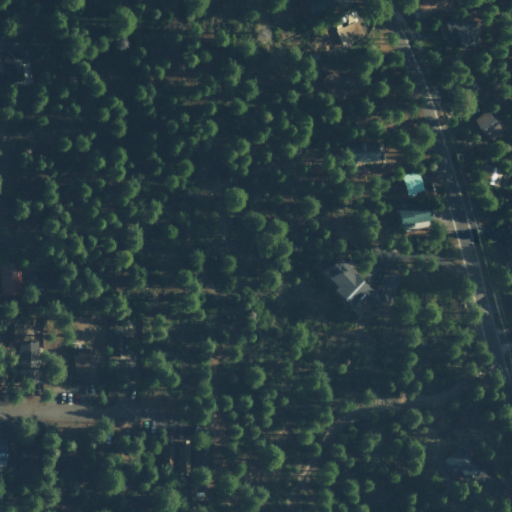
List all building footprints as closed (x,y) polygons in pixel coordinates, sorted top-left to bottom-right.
[(304,0),(308,13),(333,7),(331,0),(304,0)] [(414,0),(422,17),(451,3),(449,0),(414,0)] [(437,20),(441,37),(448,35),(449,41),(457,40),(458,46),(480,41),(473,12),(437,20)] [(334,29),(341,45),(363,36),(356,20),(334,29)] [(349,87),(324,61),(318,67),(325,74),(317,82),(336,101),(349,87)] [(473,119),(484,137),(498,128),(488,110),(473,119)] [(383,160),(382,141),(347,142),(348,162),(383,160)] [(504,188),(508,171),(483,163),(478,180),(504,188)] [(422,189),(416,170),(400,174),(405,194),(422,189)] [(397,205),(398,227),(428,226),(427,204),(397,205)] [(382,269),(375,289),(367,286),(338,255),(320,271),(335,286),(334,289),(351,307),(358,301),(378,308),(382,296),(396,284),(399,274),(382,269)] [(0,293),(19,293),(18,262),(0,262),(0,293)] [(12,324),(12,340),(21,340),(22,324),(12,324)] [(122,355),(123,330),(110,330),(110,355),(122,355)] [(18,340),(17,380),(37,380),(38,341),(18,340)] [(97,348),(74,348),(74,384),(97,383),(97,348)] [(442,460),(453,472),(457,468),(468,480),(481,468),(459,444),(442,460)] [(161,445),(160,466),(173,467),(174,446),(161,445)] [(189,445),(177,445),(176,472),(188,473),(189,445)] [(207,448),(193,448),(192,467),(207,467),(207,448)] [(58,468),(59,484),(72,483),(71,456),(59,456),(60,468),(58,468)]
